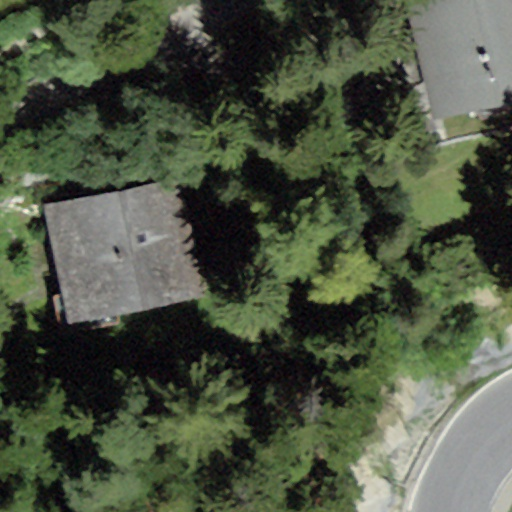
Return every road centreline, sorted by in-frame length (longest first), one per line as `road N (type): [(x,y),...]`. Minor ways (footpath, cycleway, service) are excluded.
road 1 (residential): [(0,121),(253,0)]
road 2 (tertiary): [(444,511),(459,469),(511,415)]
